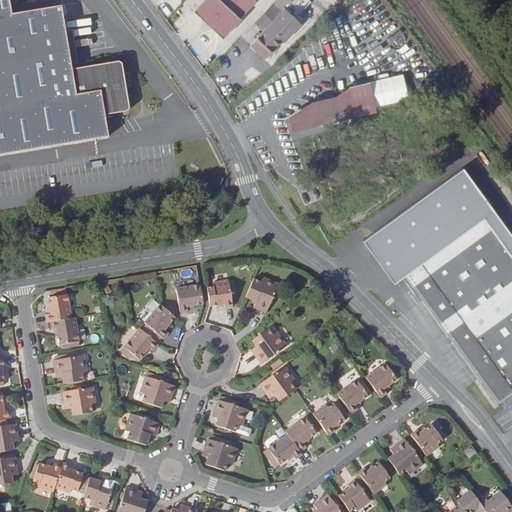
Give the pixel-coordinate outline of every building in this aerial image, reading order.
[(6,0),(0,0),(0,153),(106,135),(102,114),(124,110),(127,106),(123,84),(121,71),(119,62),(116,59),(70,67),(59,5),(9,13),(6,0)] [(254,4),(250,0),(206,0),(194,14),(221,39),(254,4)] [(264,35),(282,16),(272,8),(255,27),(264,35)] [(266,62),(282,44),(284,45),(301,26),(293,19),(285,12),(264,35),(252,49),(259,56),(266,62)] [(293,19),(301,26),(305,22),(297,15),(293,19)] [(126,71),(121,71),(123,84),(129,83),(126,71)] [(365,89),(348,93),(353,116),(372,112),(365,89)] [(292,120),(294,129),(353,116),(348,93),(335,103),(312,108),(292,120)] [(511,392),(511,201),(412,272),(501,400),(511,392)] [(262,282),(255,278),(247,297),(257,301),(255,307),(267,312),(280,284),(264,277),(262,282)] [(214,285),(207,286),(210,305),(225,302),(226,306),(233,305),(231,293),(229,281),(229,279),(213,282),(214,285)] [(201,283),(190,285),(177,287),(181,312),(189,311),(188,305),(204,303),(201,283)] [(51,321),(72,318),(68,294),(49,297),(51,314),(46,314),(48,322),(51,321)] [(175,317),(160,304),(145,323),(147,324),(162,337),(163,338),(169,333),(165,329),(175,317)] [(72,318),(51,321),(52,329),(57,329),(60,344),(79,341),(75,317),(72,318)] [(136,319),(133,323),(140,329),(143,325),(136,319)] [(143,325),(140,329),(156,343),(162,337),(147,324),(145,327),(143,325)] [(269,327),(253,339),(260,349),(255,352),(263,363),(288,345),(278,331),(274,334),(269,327)] [(156,343),(140,329),(125,347),(139,360),(150,347),(154,351),(159,345),(156,343)] [(62,373),(64,385),(83,382),(82,373),(87,372),(84,356),(54,361),(56,374),(62,373)] [(280,359),(272,364),(274,368),(282,362),(280,359)] [(390,360),(368,377),(382,397),(389,392),(386,388),(399,379),(397,377),(393,371),(396,369),(390,360)] [(274,391),(281,401),(296,389),(292,382),(295,380),(286,366),(261,384),(269,395),(274,391)] [(99,368),(100,376),(110,375),(109,367),(99,368)] [(143,402),(162,408),(164,401),(165,398),(172,400),(176,387),(168,384),(158,381),(159,377),(153,375),(152,379),(146,377),(140,393),(145,395),(143,402)] [(338,393),(353,414),(360,409),(357,405),(370,395),(368,393),(364,387),(367,385),(361,377),(338,393)] [(93,387),(63,393),(65,406),(71,405),(73,416),(92,413),(91,405),(96,404),(93,387)] [(0,396),(0,421),(11,419),(10,411),(5,412),(2,396),(0,396)] [(327,405),(314,414),(330,436),(337,431),(334,427),(346,419),(344,416),(341,411),(343,409),(338,401),(329,408),(327,405)] [(217,406),(242,415),(243,411),(218,403),(217,406)] [(218,422),(214,433),(234,439),(236,431),(241,433),(246,416),(242,415),(217,406),(212,420),(218,422)] [(160,424),(131,414),(126,431),(130,432),(128,440),(147,446),(150,435),(156,437),(160,424)] [(306,418),(287,431),(301,451),(308,447),(305,443),(318,433),(306,418)] [(448,436),(438,423),(434,426),(444,439),(448,436)] [(0,453),(13,451),(12,439),(18,438),(16,425),(8,426),(0,427),(0,453)] [(419,429),(412,434),(428,456),(441,447),(439,443),(444,439),(434,426),(433,425),(421,433),(419,429)] [(270,449),(282,440),(279,436),(276,435),(267,441),(267,444),(270,449)] [(301,451),(289,435),(282,440),(270,449),(271,451),(267,453),(274,463),(278,461),(281,465),(294,455),(297,459),(304,454),(301,451)] [(238,449),(209,439),(204,452),(210,454),(207,465),(226,471),(228,463),(233,465),(238,449)] [(399,452),(390,459),(401,475),(408,470),(411,474),(425,464),(406,439),(395,447),(399,452)] [(472,446),(464,451),(469,459),(477,453),(472,446)] [(15,458),(0,460),(0,485),(13,484),(11,472),(16,472),(15,458)] [(367,468),(360,473),(375,494),(388,484),(386,481),(391,477),(383,465),(381,463),(369,471),(367,468)] [(386,463),(383,465),(391,477),(394,475),(386,463)] [(55,489),(61,467),(54,465),(53,469),(39,464),(33,482),(40,484),(38,488),(53,493),(55,489)] [(70,466),(62,464),(61,467),(55,489),(70,494),(71,490),(77,492),(83,475),(69,470),(70,466)] [(84,494),(89,479),(83,477),(77,492),(84,494)] [(101,483),(89,479),(84,494),(83,498),(91,500),(90,505),(106,511),(115,481),(102,477),(101,483)] [(352,488),(340,497),(351,511),(356,508),(359,511),(371,502),(356,480),(349,485),(352,488)] [(110,511),(112,511),(121,485),(115,483),(106,511),(110,511)] [(144,511),(148,502),(137,498),(139,493),(127,489),(118,511),(144,511)] [(477,511),(487,511),(481,504),(472,491),(458,501),(460,505),(465,511),(475,511),(477,511)] [(488,500),(481,504),(487,511),(506,511),(511,508),(511,505),(502,492),(489,501),(488,500)] [(322,508),(316,511),(341,511),(330,495),(319,503),(322,508)]
